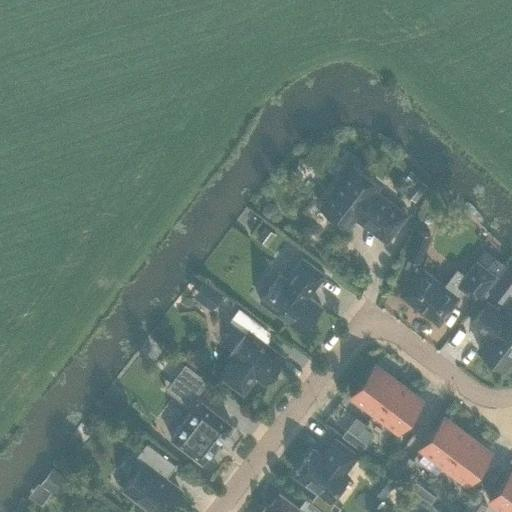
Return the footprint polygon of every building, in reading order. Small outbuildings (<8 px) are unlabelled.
[(366,226),(386,241),(406,215),(374,191),(378,186),(352,166),(320,207),(347,227),(353,219),(360,218),(368,224),(366,226)] [(410,171),(404,179),(409,183),(415,175),(410,171)] [(265,226),(256,237),(267,245),(275,234),(265,226)] [(415,228),(405,255),(421,262),(431,235),(415,228)] [(503,264),(485,250),(464,277),(457,272),(445,287),(420,269),(400,295),(438,323),(458,297),(453,294),(458,288),(476,301),(495,276),(495,275),(503,264)] [(280,275),(260,301),(301,333),(321,306),(309,297),(325,275),(303,258),(286,279),(280,275)] [(204,280),(198,288),(210,297),(204,305),(211,310),(217,302),(223,294),(204,280)] [(511,293),(495,281),(487,291),(505,305),(511,295),(511,293)] [(489,334),(478,349),(504,369),(511,358),(511,315),(507,312),(504,316),(487,302),(471,323),(482,331),(483,330),(489,334)] [(243,393),(256,375),(264,381),(282,358),(259,340),(267,330),(239,308),(229,321),(246,333),(229,355),(233,358),(220,376),(243,393)] [(193,410),(171,438),(202,463),(232,425),(200,400),(199,401),(195,397),(207,381),(185,364),(166,389),(193,410)] [(397,383),(376,367),(351,398),(373,415),(397,383)] [(394,431),(419,399),(397,383),(373,415),(394,431)] [(365,424),(356,417),(341,436),(351,443),(363,428),(365,424)] [(420,451),(442,467),(466,435),(445,419),(420,451)] [(361,450),(372,435),(363,428),(351,443),(361,450)] [(466,435),(442,467),(463,483),(488,452),(466,435)] [(323,458),(312,450),(294,474),(329,500),(347,476),(344,473),(357,456),(335,439),(326,451),(327,452),(323,458)] [(124,489),(153,511),(163,511),(180,491),(168,481),(167,477),(176,465),(147,443),(136,457),(143,463),(124,489)] [(402,452),(387,471),(399,480),(414,461),(402,452)] [(52,468),(40,484),(51,493),(57,497),(69,481),(52,468)] [(382,471),(373,482),(387,493),(396,482),(382,471)] [(511,511),(511,473),(489,503),(501,511),(511,511)] [(420,496),(425,489),(416,482),(411,488),(420,496)] [(430,503),(435,497),(425,489),(420,496),(430,503)] [(474,491),(462,511),(463,511),(478,511),(487,498),(474,491)] [(264,511),(323,511),(305,498),(298,508),(279,493),(264,511)]
